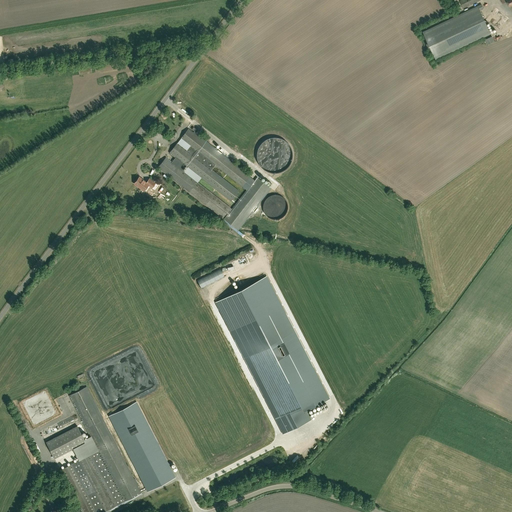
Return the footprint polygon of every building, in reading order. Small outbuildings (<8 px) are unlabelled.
[(480,11),(484,9),(481,4),(423,32),(436,60),(491,34),(480,11)] [(511,26),(504,9),(490,16),(501,38),(511,32),(511,26)] [(493,36),(486,40),(489,45),(496,41),(493,36)] [(215,165),(241,186),(249,177),(188,129),(180,138),(192,148),(188,152),(177,143),(169,153),(175,157),(171,162),(165,158),(157,167),(222,218),(229,208),(181,170),(185,166),(230,201),(238,191),(238,190),(212,170),(215,165)] [(146,183),(138,177),(134,183),(143,191),(147,185),(151,188),(150,189),(153,192),(158,186),(149,179),(146,183)] [(256,178),(247,189),(223,219),(236,230),(269,188),(256,178)] [(286,212),(287,208),(287,205),(285,201),(282,198),(279,196),(275,195),(271,196),(267,197),(264,200),(263,204),(262,208),(262,210),(263,211),(264,214),(266,217),(269,219),(273,220),(276,220),(279,219),(282,217),(285,215),(286,212)] [(265,278),(217,302),(283,431),(309,418),(304,410),(327,398),(265,278)] [(247,450),(272,437),(206,308),(158,332),(214,442),(237,430),(247,450)] [(120,352),(158,427),(186,413),(148,338),(120,352)] [(85,386),(124,461),(155,446),(109,357),(78,373),(85,386)] [(102,511),(104,511),(123,502),(128,511),(133,511),(147,505),(124,461),(85,386),(68,395),(97,450),(60,469),(81,510),(80,511),(80,510),(79,510),(77,511),(76,511),(102,511)] [(86,443),(77,426),(45,441),(54,457),(86,443)]
